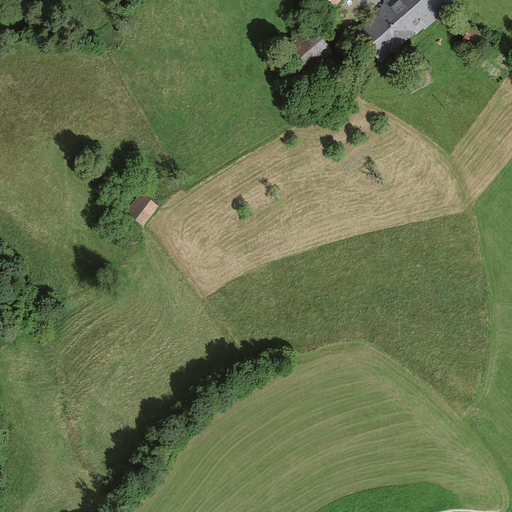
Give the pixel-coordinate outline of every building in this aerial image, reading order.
[(342,0),(324,0),(336,8),(342,0)] [(448,0),(393,0),(354,34),(382,65),(452,4),(448,0)] [(328,51),(309,29),(279,55),(298,77),(328,51)] [(485,40),(467,33),(460,48),(477,56),(485,40)] [(143,197),(128,215),(144,228),(159,210),(143,197)]
